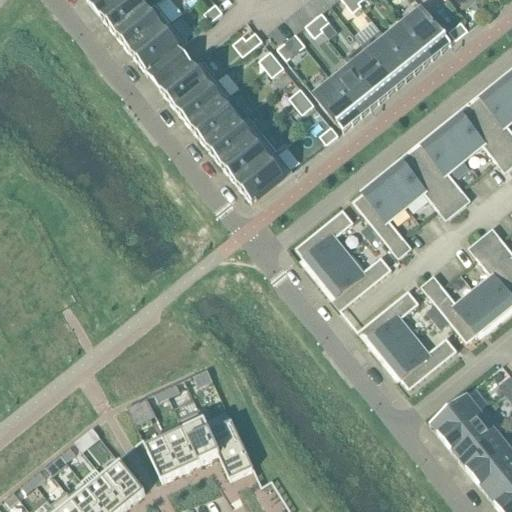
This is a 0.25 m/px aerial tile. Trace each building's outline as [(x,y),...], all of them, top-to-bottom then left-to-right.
[(112,0),(91,0),(87,3),(101,20),(118,7),(112,0)] [(156,7),(148,13),(138,0),(126,0),(118,7),(101,20),(116,40),(157,7),(156,7)] [(352,0),(343,0),(341,2),(348,11),(357,5),(352,0)] [(131,59),(172,26),(157,7),(116,40),(131,59)] [(213,25),(223,17),(216,9),(207,16),(213,25)] [(447,43),(423,13),(404,28),(429,58),(447,43)] [(314,24),(321,33),(329,27),(322,18),(314,24)] [(314,24),(306,31),(313,40),(321,33),(314,24)] [(131,59),(147,78),(187,45),(172,26),(131,59)] [(429,58),(404,28),(387,42),(411,72),(429,58)] [(456,45),(465,37),(458,29),(449,36),(456,45)] [(246,45),(253,53),(262,46),(256,37),(246,45)] [(411,72),(387,42),(369,56),(393,86),(411,72)] [(277,53),(285,63),(293,56),(286,47),(277,53)] [(271,56),(262,63),(268,72),(277,64),(271,56)] [(393,86),(369,56),(351,71),(375,101),(393,86)] [(161,95),(177,115),(217,82),(201,63),(161,95)] [(268,72),(275,80),(284,73),(277,64),(268,72)] [(375,101),(351,71),(334,85),(358,115),(375,101)] [(511,72),(498,84),(511,101),(511,72)] [(192,133),(232,101),(217,82),(177,115),(192,133)] [(471,111),(511,161),(511,136),(507,130),(511,125),(511,101),(498,84),(484,95),(487,99),(471,111)] [(358,115),(334,85),(315,100),(339,130),(358,115)] [(292,101),(298,109),(307,102),(301,94),(292,101)] [(207,152),(247,119),(232,101),(192,133),(207,152)] [(314,110),(307,102),(298,109),(305,117),(314,110)] [(509,175),(511,172),(511,161),(471,111),(456,123),(453,120),(439,132),(465,163),(482,150),(498,169),(502,166),(509,175)] [(207,152),(222,171),(262,138),(247,119),(207,152)] [(332,132),(323,139),(329,147),(338,140),(332,132)] [(412,158),(458,215),(467,208),(460,200),(464,197),(448,177),(465,163),(439,132),(425,143),(428,146),(412,158)] [(222,171),(237,189),(277,157),(262,138),(222,171)] [(293,176),(277,157),(237,189),(252,209),(293,176)] [(450,222),(458,215),(412,158),(397,171),(395,168),(381,179),(406,211),(423,197),(439,217),(443,214),(450,222)] [(353,207),(399,263),(408,256),(401,248),(405,245),(389,225),(406,211),(381,179),(366,190),(369,193),(353,207)] [(305,271),(317,285),(349,260),(335,243),(354,227),(343,214),(295,253),(308,269),(305,271)] [(361,235),(368,244),(377,237),(369,228),(361,235)] [(489,236),(480,243),(511,281),(511,256),(500,241),(496,244),(489,236)] [(368,244),(376,253),(384,246),(377,237),(368,244)] [(511,311),(511,281),(480,243),(472,250),(479,258),(475,261),(491,281),(474,295),(499,327),(511,316),(511,313),(511,312),(511,311)] [(392,275),(381,262),(362,277),(349,260),(317,285),(328,299),(331,297),(344,313),(392,275)] [(483,335),(485,338),(499,327),(474,295),(457,309),(441,289),(437,292),(430,284),(421,291),(467,348),(483,335)] [(414,341),(400,324),(419,308),(408,295),(361,334),(374,350),(371,352),(382,366),(414,341)] [(426,316),(433,325),(442,318),(435,309),(426,316)] [(441,334),(449,327),(442,318),(433,325),(441,334)] [(428,358),(414,341),(382,366),(393,380),(396,378),(409,394),(457,356),(447,343),(428,358)] [(208,374),(195,380),(200,392),(213,386),(208,374)] [(511,382),(511,381),(501,388),(508,396),(511,392),(511,382)] [(177,390),(166,395),(170,402),(180,398),(177,390)] [(166,395),(156,399),(159,407),(170,402),(166,395)] [(445,447),(450,443),(488,412),(480,418),(465,400),(435,424),(443,434),(438,438),(445,447)] [(140,407),(129,412),(133,420),(144,414),(140,407)] [(457,452),(464,460),(502,430),(488,412),(450,443),(445,447),(452,456),(457,452)] [(200,415),(179,425),(184,436),(185,435),(201,470),(219,461),(222,460),(211,436),(211,437),(205,426),(200,415)] [(232,426),(211,436),(222,460),(219,461),(223,468),(231,485),(254,474),(232,426)] [(503,431),(502,430),(464,460),(472,469),(466,474),(473,482),(509,454),(495,437),(503,431)] [(184,436),(167,443),(183,478),(201,470),(185,435),(184,436)] [(167,443),(147,453),(163,487),(183,478),(167,443)] [(493,496),(511,480),(511,451),(509,454),(473,482),(481,491),(486,487),(493,496)] [(69,453),(61,460),(66,466),(75,460),(69,453)] [(60,459),(53,465),(62,475),(69,470),(66,466),(61,460),(60,459)] [(122,469),(104,483),(127,511),(128,511),(146,498),(122,469)] [(40,477),(31,484),(36,491),(45,484),(40,477)] [(511,480),(493,496),(500,505),(495,509),(497,511),(508,511),(511,509),(511,480)] [(90,494),(89,495),(103,511),(127,511),(104,483),(90,494)] [(31,484),(22,491),(27,498),(36,491),(31,484)] [(69,500),(78,511),(103,511),(89,495),(90,494),(85,488),(69,500)] [(67,497),(51,510),(52,511),(78,511),(69,500),(67,497)] [(13,498),(5,505),(10,511),(19,505),(13,498)]
